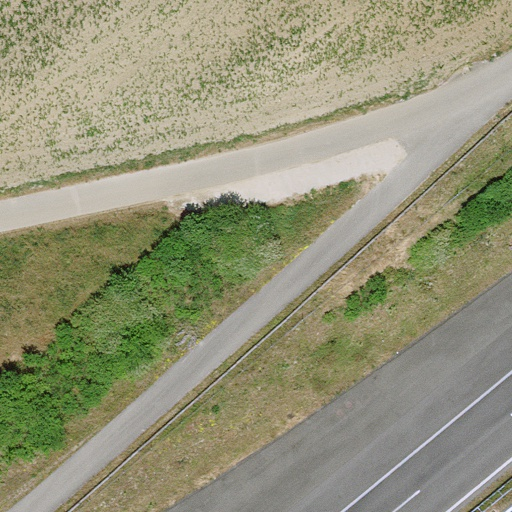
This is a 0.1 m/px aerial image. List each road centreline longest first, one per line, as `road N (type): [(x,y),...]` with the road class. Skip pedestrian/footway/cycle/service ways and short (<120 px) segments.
road 1 (track): [(483,101),(0,216)]
road 2 (motorway): [(511,413),(392,511)]
